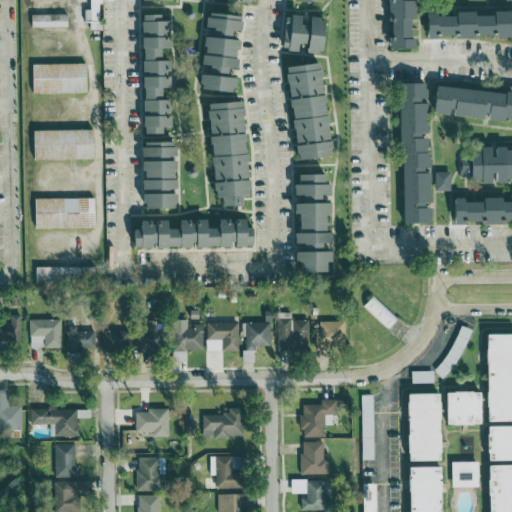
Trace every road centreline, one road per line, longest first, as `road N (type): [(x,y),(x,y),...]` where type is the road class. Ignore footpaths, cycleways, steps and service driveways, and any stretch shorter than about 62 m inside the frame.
road 1 (residential): [(0,373),(73,382),(349,378),(410,355),(438,308),(438,278)]
road 2 (residential): [(0,281),(13,264),(7,0)]
road 3 (residential): [(270,378),(272,511)]
road 4 (residential): [(107,382),(108,511)]
